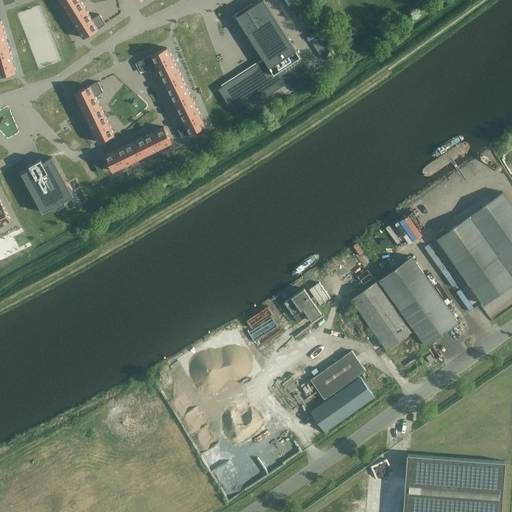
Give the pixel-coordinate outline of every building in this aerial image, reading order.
[(92,19),(80,0),(59,0),(83,38),(106,24),(99,14),(92,19)] [(309,70),(264,0),(262,0),(254,6),(248,9),(246,7),(235,14),(265,60),(222,87),(219,89),(229,105),(231,103),(238,115),(309,70)] [(0,76),(16,72),(1,19),(0,19),(0,76)] [(328,48),(320,36),(312,42),(323,59),(326,56),(331,53),(328,48)] [(205,126),(167,48),(139,62),(139,63),(138,63),(142,72),(143,71),(144,72),(157,66),(185,123),(177,127),(182,138),(205,126)] [(114,135),(95,96),(103,92),(98,82),(74,93),(99,142),(114,135)] [(112,171),(172,143),(165,128),(105,156),(112,171)] [(74,196),(52,157),(43,162),(41,159),(30,165),(31,168),(22,174),(43,213),(52,207),(54,210),(66,204),(64,201),(74,196)] [(437,238),(483,304),(511,283),(511,204),(503,192),(437,238)] [(0,226),(11,220),(0,200),(0,226)] [(380,279),(426,345),(459,322),(412,256),(380,279)] [(351,300),(386,349),(411,331),(376,281),(351,300)] [(330,299),(319,283),(310,289),(321,305),(330,299)] [(307,316),(311,322),(321,315),(303,290),(285,303),(294,316),(298,323),(307,316)] [(246,347),(280,323),(270,309),(236,332),(246,347)] [(365,370),(352,351),(311,380),(325,399),(365,370)] [(435,359),(431,353),(427,356),(431,362),(435,359)] [(361,376),(311,412),(325,432),(375,396),(361,376)] [(502,511),(506,461),(408,454),(403,511),(502,511)]
